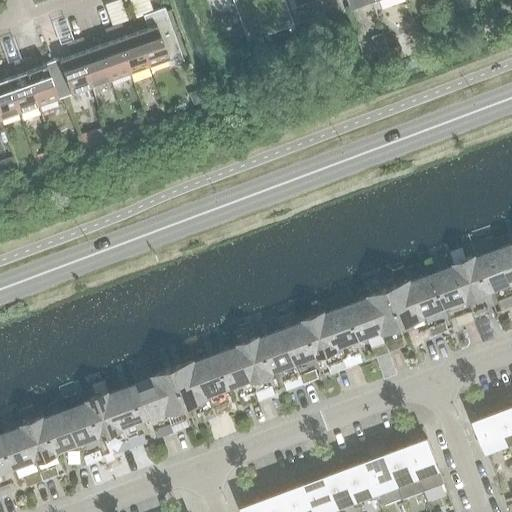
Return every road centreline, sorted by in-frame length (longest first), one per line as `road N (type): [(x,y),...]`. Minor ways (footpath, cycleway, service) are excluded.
road 1 (primary): [(0,289),(511,95)]
road 2 (residential): [(202,471),(434,383)]
road 3 (residential): [(481,511),(434,383)]
